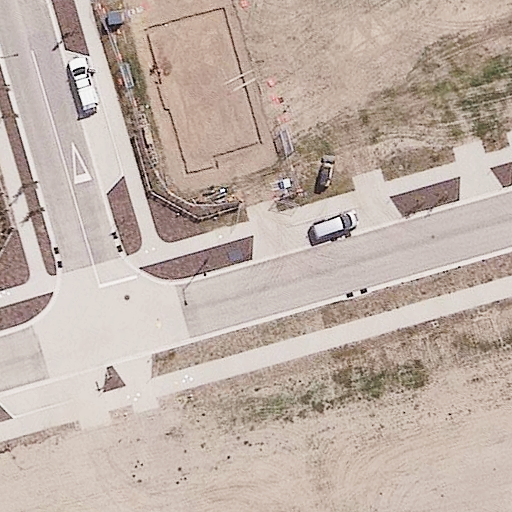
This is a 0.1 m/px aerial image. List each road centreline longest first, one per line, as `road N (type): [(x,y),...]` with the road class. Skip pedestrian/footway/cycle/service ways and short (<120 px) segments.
road 1 (residential): [(511,216),(112,326)]
road 2 (residential): [(16,0),(112,326)]
